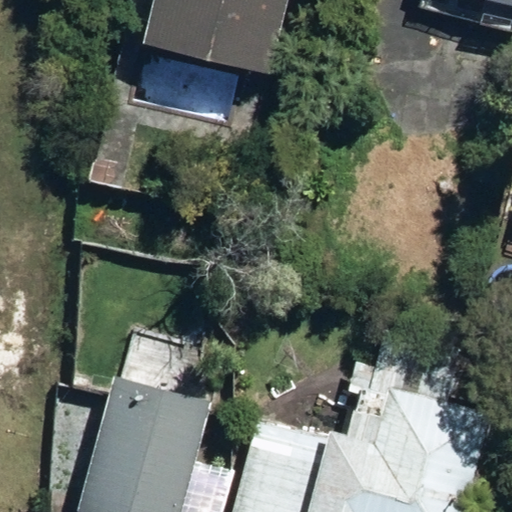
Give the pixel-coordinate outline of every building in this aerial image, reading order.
[(130,0),(122,36),(129,37),(252,69),(269,0),(130,0)] [(58,127),(65,27),(10,24),(8,54),(0,53),(0,91),(3,92),(1,124),(58,127)] [(58,197),(46,196),(47,152),(0,150),(0,404),(51,407),(58,197)] [(102,374),(63,511),(65,511),(214,511),(226,468),(215,467),(228,422),(199,414),(202,403),(102,374)] [(425,398),(377,384),(375,392),(368,389),(350,385),(337,433),(318,427),(315,440),(246,421),(221,511),(451,511),(478,416),(479,412),(425,398)]
